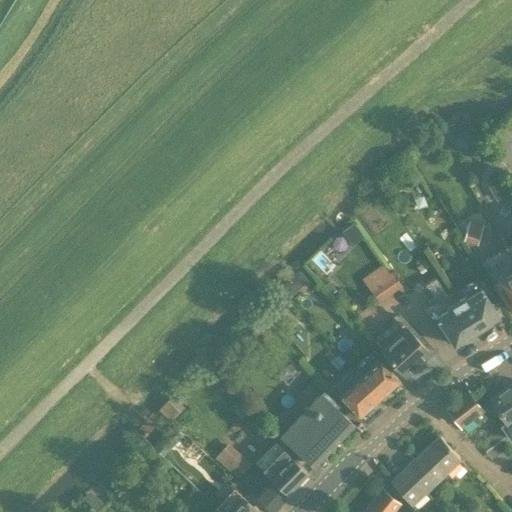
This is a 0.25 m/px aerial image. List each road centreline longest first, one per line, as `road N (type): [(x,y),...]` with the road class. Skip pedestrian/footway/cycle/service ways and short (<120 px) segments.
road 1 (track): [(0,449),(327,121),(465,0)]
road 2 (secondary): [(303,511),(425,397),(511,337)]
